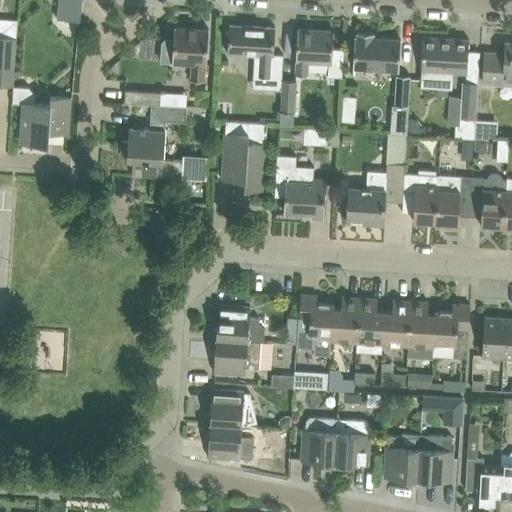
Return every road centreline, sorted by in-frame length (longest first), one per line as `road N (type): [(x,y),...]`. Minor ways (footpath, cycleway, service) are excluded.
road 1 (residential): [(511,268),(248,252),(231,253),(203,276)]
road 2 (residential): [(364,511),(162,472)]
road 3 (residential): [(81,164),(92,60),(129,25),(164,10)]
road 4 (residential): [(203,276),(175,305),(167,409),(138,447)]
road 5 (residential): [(203,276),(156,224),(91,209),(79,189),(81,164)]
road 6 (residential): [(138,447),(101,478),(0,477)]
